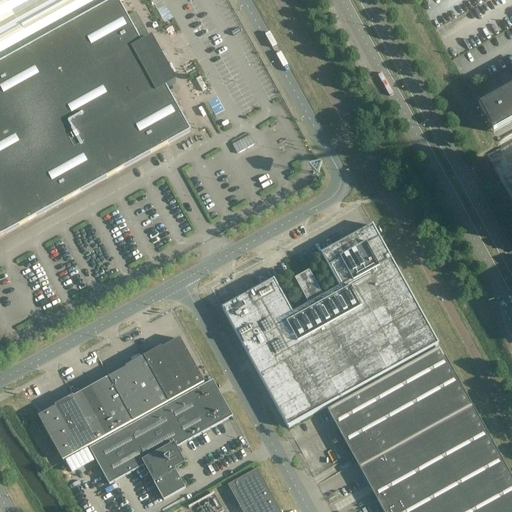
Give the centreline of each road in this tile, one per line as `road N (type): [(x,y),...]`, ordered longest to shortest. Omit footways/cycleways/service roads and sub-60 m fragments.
road 1 (unclassified): [(182,279),(335,195),(340,184),(244,0)]
road 2 (secondary): [(341,0),(511,311)]
road 3 (secondary): [(511,262),(365,0)]
road 4 (unclassified): [(182,279),(310,511)]
road 5 (unclassified): [(0,380),(182,279)]
